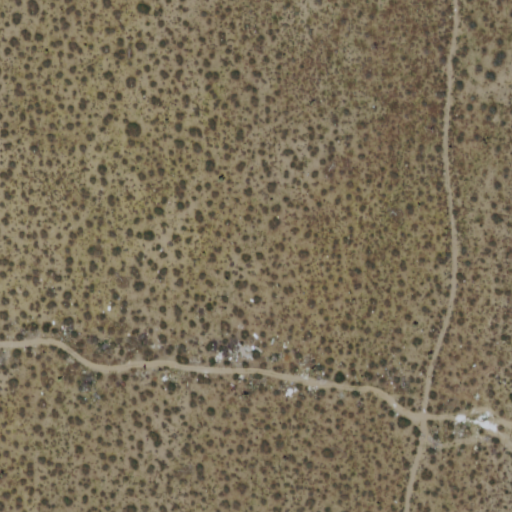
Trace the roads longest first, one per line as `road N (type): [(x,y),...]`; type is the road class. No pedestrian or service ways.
road 1 (track): [(511,444),(474,420),(353,387),(234,370),(109,371),(69,362),(51,341),(0,339)]
road 2 (track): [(404,511),(454,277),(455,0)]
